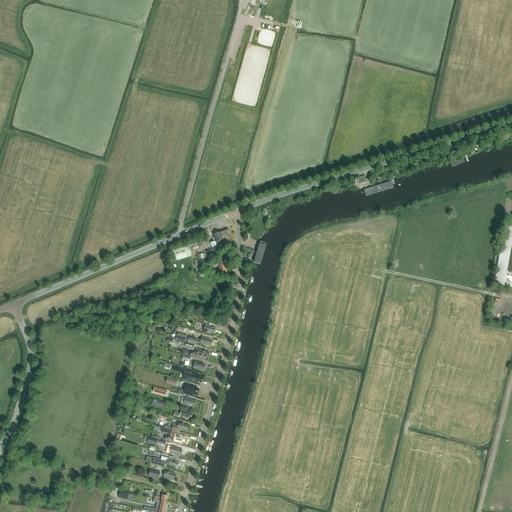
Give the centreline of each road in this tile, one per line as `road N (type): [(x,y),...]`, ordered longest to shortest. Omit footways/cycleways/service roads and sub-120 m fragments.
road 1 (unclassified): [(181,511),(241,283),(235,211)]
road 2 (tertiary): [(235,211),(511,124)]
road 3 (tertiary): [(14,304),(235,211)]
road 4 (unclassified): [(14,304),(31,354),(0,452)]
